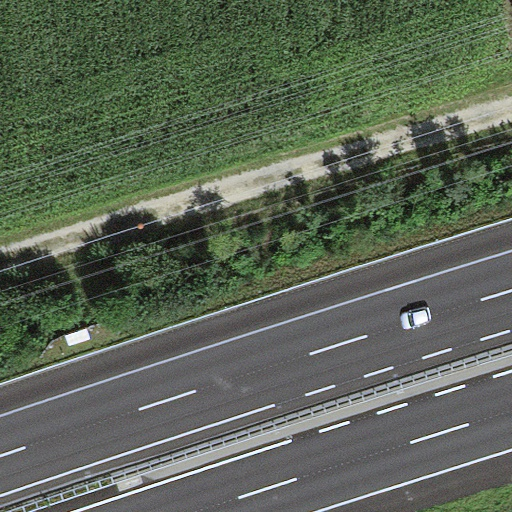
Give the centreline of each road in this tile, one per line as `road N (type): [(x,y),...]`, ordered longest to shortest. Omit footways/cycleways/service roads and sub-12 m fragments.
road 1 (motorway): [(511,290),(0,455)]
road 2 (track): [(0,260),(511,110)]
road 3 (motorway): [(195,511),(511,410)]
